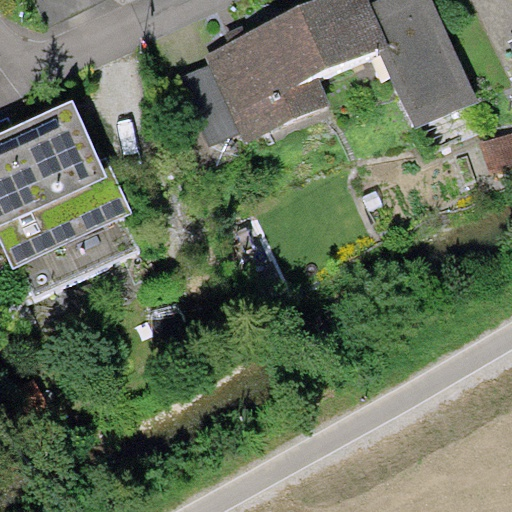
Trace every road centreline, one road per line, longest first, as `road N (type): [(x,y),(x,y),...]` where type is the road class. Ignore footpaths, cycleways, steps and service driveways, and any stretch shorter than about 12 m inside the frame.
road 1 (residential): [(511,365),(230,511)]
road 2 (residential): [(187,0),(36,70),(0,33)]
